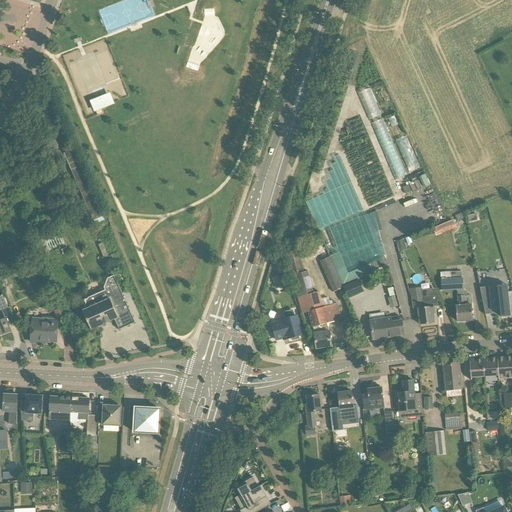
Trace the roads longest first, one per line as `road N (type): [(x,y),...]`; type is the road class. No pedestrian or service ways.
road 1 (primary): [(312,51),(272,149),(203,380)]
road 2 (primary): [(221,384),(312,51)]
road 3 (tertiary): [(221,384),(271,384),(350,363),(511,341)]
road 4 (tertiary): [(203,380),(148,371),(92,379),(0,374)]
road 5 (primary): [(203,380),(166,511)]
road 6 (primary): [(186,511),(221,384)]
road 7 (unknown): [(420,353),(389,225)]
road 8 (unclassified): [(0,111),(51,0)]
